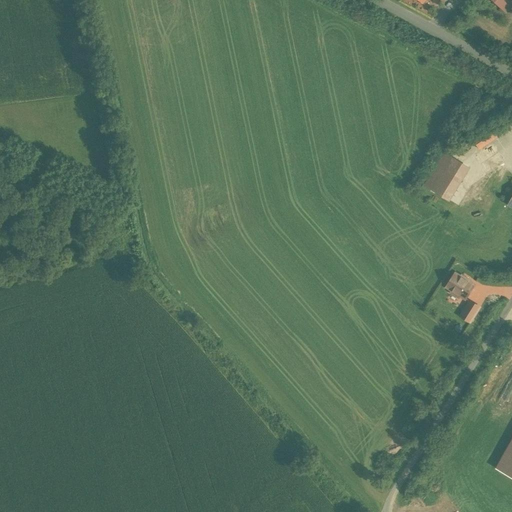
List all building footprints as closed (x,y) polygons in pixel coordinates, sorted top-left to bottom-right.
[(511,7),(511,0),(486,0),(505,16),(511,7)] [(501,135),(495,126),(474,141),(479,149),(501,135)] [(468,166),(445,153),(425,185),(448,199),(468,166)] [(476,284),(455,271),(445,288),(466,301),(476,284)] [(511,444),(498,469),(511,476),(511,444)]
